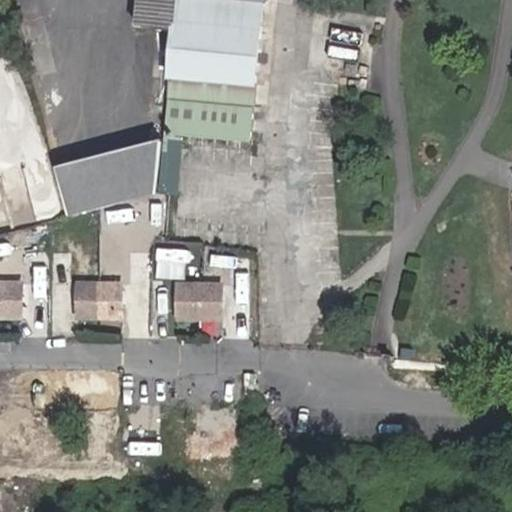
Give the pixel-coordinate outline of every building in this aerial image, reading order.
[(139,0),(137,26),(173,30),(176,0),(139,0)] [(253,103),(263,3),(239,0),(176,0),(173,30),(163,133),(185,136),(249,142),(253,103)] [(185,136),(163,133),(163,140),(160,162),(177,164),(178,150),(183,150),(185,136)] [(163,140),(55,169),(68,217),(138,199),(157,194),(160,162),(163,140)] [(178,150),(177,164),(160,162),(157,194),(170,195),(178,195),(183,150),(178,150)] [(0,318),(21,318),(21,285),(0,284),(0,318)] [(78,318),(122,319),(122,285),(78,285),(78,318)] [(178,319),(222,319),(222,286),(178,286),(178,319)]
